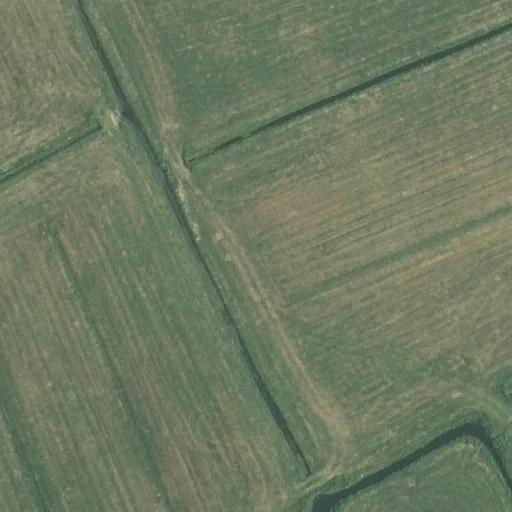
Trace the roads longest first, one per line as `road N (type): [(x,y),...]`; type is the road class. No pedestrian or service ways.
road 1 (track): [(484,396),(196,213),(95,0)]
road 2 (track): [(291,493),(484,396)]
